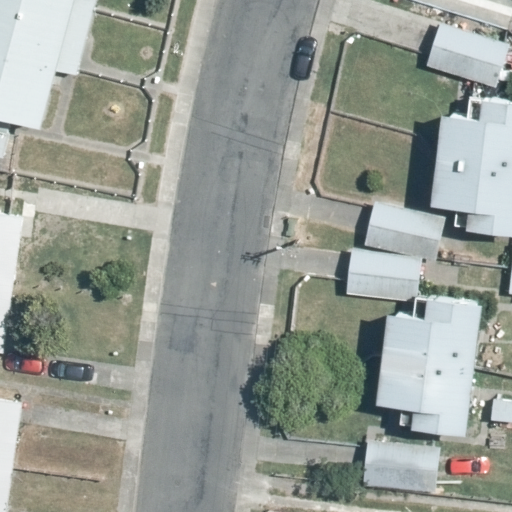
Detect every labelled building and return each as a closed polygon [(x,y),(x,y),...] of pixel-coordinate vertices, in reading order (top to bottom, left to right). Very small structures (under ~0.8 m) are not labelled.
[(0,0),(0,152),(12,156),(22,117),(54,125),(86,0),(0,0)] [(442,21),(429,65),(501,85),(511,47),(511,40),(485,33),(442,21)] [(511,97),(480,93),(478,107),(453,104),(441,203),(482,207),(480,228),(511,231),(511,97)] [(378,202),(373,253),(429,257),(444,258),(448,208),(378,202)] [(29,212),(0,207),(0,348),(9,350),(29,212)] [(425,298),(429,257),(373,253),(359,251),(355,292),(397,296),(396,307),(389,401),(422,404),(421,426),(478,431),(489,303),(425,298)] [(0,511),(11,511),(28,395),(0,391),(0,511)] [(442,446),(368,440),(365,488),(438,494),(442,446)]
